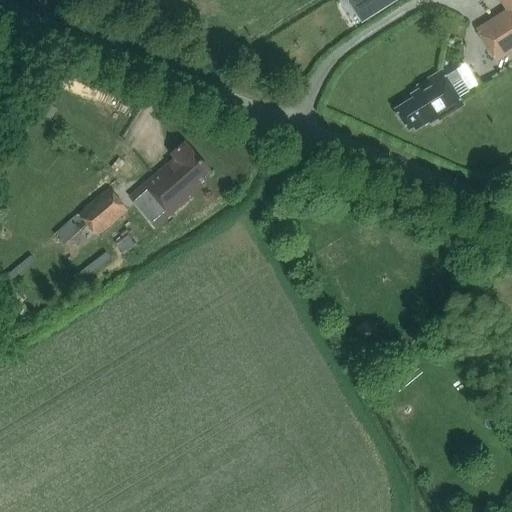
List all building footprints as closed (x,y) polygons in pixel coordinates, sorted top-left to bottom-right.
[(350,0),(340,6),(353,27),(395,0),(350,0)] [(511,0),(501,0),(508,11),(478,29),(498,61),(511,51),(511,0)] [(443,71),(418,86),(420,89),(412,94),(414,98),(396,109),(409,130),(414,127),(416,130),(429,122),(430,124),(438,119),(439,121),(464,105),(443,71)] [(39,106),(34,115),(39,118),(46,116),(49,111),(39,106)] [(209,170),(186,142),(172,155),(175,159),(145,185),(170,215),(192,196),(191,194),(209,179),(204,174),(209,170)] [(128,210),(109,188),(55,235),(64,246),(88,225),(97,236),(128,210)] [(124,255),(137,245),(129,235),(116,245),(124,255)]
